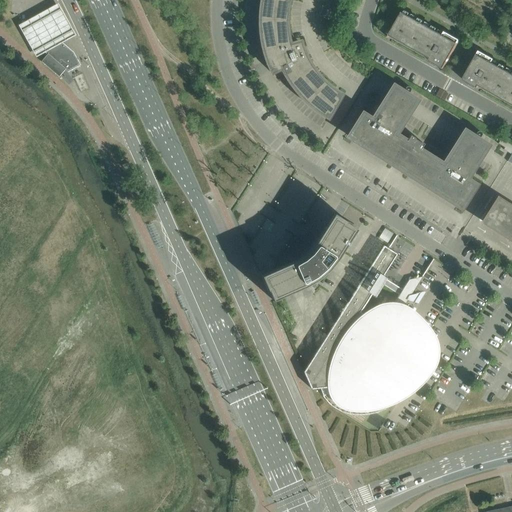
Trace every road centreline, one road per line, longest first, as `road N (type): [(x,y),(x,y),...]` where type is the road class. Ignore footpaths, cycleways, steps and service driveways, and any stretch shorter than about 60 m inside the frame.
road 1 (secondary): [(65,0),(296,511)]
road 2 (secondary): [(332,511),(105,0)]
road 3 (unclassified): [(511,295),(274,144),(224,67),(217,0)]
road 4 (unclassified): [(511,125),(372,49),(363,37),(371,0)]
road 5 (tertiary): [(345,511),(511,451)]
